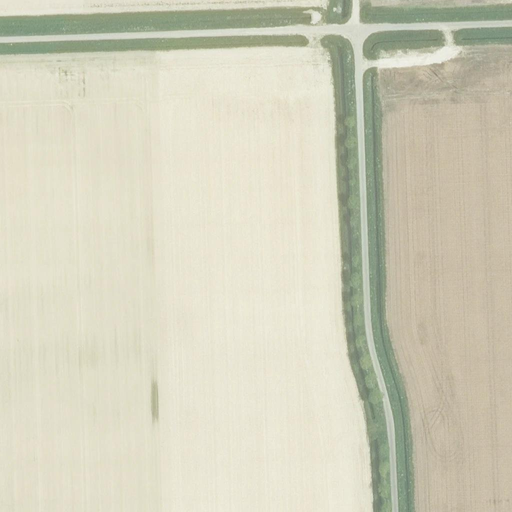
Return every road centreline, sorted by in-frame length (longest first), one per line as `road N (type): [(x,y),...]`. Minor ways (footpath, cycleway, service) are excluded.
road 1 (unclassified): [(393,511),(383,398),(365,317),(356,28)]
road 2 (unclassified): [(0,39),(356,28)]
road 3 (unclassified): [(356,28),(511,23)]
